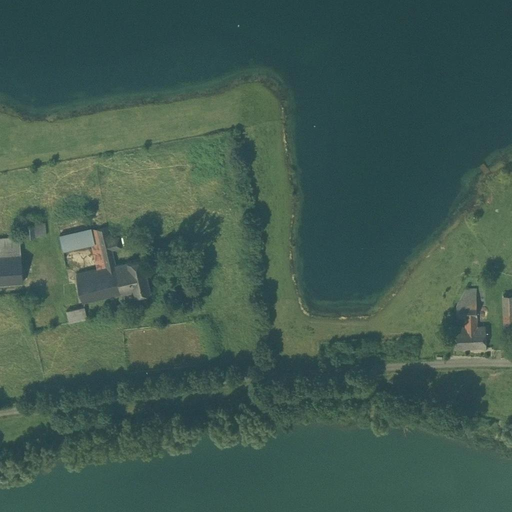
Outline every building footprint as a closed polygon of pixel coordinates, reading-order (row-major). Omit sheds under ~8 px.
[(44,222),(18,224),(19,235),(19,236),(20,236),(45,234),(44,222)] [(99,268),(106,266),(97,229),(90,227),(60,234),(62,250),(93,243),(99,268)] [(106,227),(97,229),(106,266),(115,264),(112,249),(109,238),(106,227)] [(19,235),(0,236),(0,254),(20,253),(20,236),(19,236),(19,235)] [(119,236),(109,238),(112,249),(121,247),(119,236)] [(0,258),(0,282),(22,281),(21,257),(0,258)] [(134,290),(135,294),(151,290),(143,257),(127,261),(134,290)] [(121,293),(134,290),(127,261),(115,264),(121,293)] [(121,293),(115,264),(106,266),(99,268),(76,273),(82,302),(121,293)] [(456,305),(476,304),(476,288),(466,288),(456,305)] [(511,292),(502,293),(504,333),(511,332),(511,292)] [(465,325),(453,326),(454,348),(486,347),(485,325),(477,325),(476,304),(456,305),(456,317),(464,317),(465,325)] [(66,310),(69,322),(87,318),(84,306),(66,310)]
